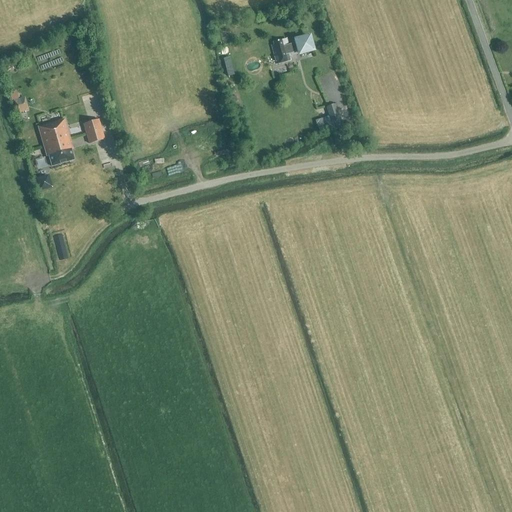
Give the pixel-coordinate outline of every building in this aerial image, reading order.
[(281,41),(273,43),(274,46),(271,47),(273,55),(276,65),(290,61),(288,56),(295,54),(296,58),(314,53),(309,37),(292,42),(293,44),(287,46),(286,40),(281,41)] [(15,91),(9,93),(11,102),(13,102),(18,100),(15,91)] [(335,106),(326,109),(330,123),(339,121),(335,106)] [(70,140),(64,120),(38,128),(43,147),(70,140)] [(101,130),(98,121),(83,125),(86,135),(101,130)] [(104,140),(101,130),(86,135),(89,144),(104,140)] [(72,149),(70,140),(43,147),(46,157),(48,156),(51,167),(74,161),(71,150),(72,149)] [(50,186),(47,173),(36,176),(39,189),(50,186)]
